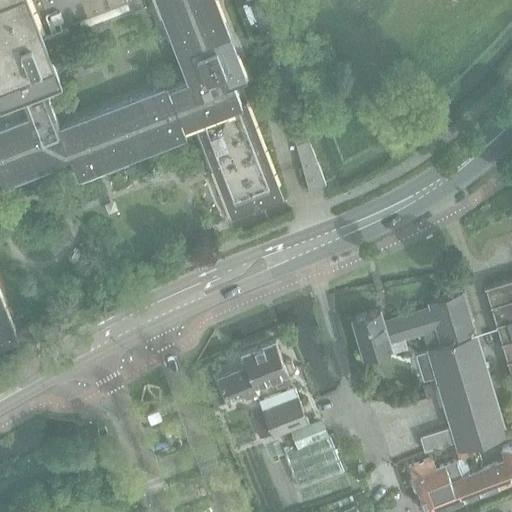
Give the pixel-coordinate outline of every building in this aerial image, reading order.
[(0,0),(0,96),(1,100),(0,100),(0,102),(0,103),(22,95),(30,116),(0,127),(0,345),(18,338),(0,290),(0,183),(71,156),(78,176),(186,134),(184,127),(195,123),(231,218),(283,198),(282,196),(281,196),(245,104),(246,103),(246,101),(241,103),(233,82),(247,77),(246,75),(245,76),(215,0),(158,0),(190,80),(169,87),(167,83),(165,84),(165,85),(61,126),(61,125),(59,125),(43,85),(63,78),(61,75),(60,76),(47,43),(143,6),(140,0),(0,0)] [(262,42),(271,39),(268,30),(258,33),(262,42)] [(294,134),(302,162),(309,188),(325,182),(305,130),(294,134)] [(511,277),(484,285),(511,378),(511,277)] [(431,306),(398,316),(404,338),(423,333),(428,350),(416,353),(423,379),(437,375),(452,426),(421,436),(425,449),(456,440),(459,448),(466,446),(505,435),(476,335),(475,336),(462,292),(429,302),(431,306)] [(398,316),(385,320),(384,321),(380,308),(353,316),(354,319),(350,320),(354,332),(357,331),(363,354),(379,349),(381,354),(407,347),(404,338),(398,316)] [(242,352),(247,365),(255,386),(274,379),(277,386),(291,380),(288,373),(291,372),(294,367),(291,359),(285,358),(283,359),(275,339),(242,352)] [(255,386),(247,365),(218,377),(226,397),(242,390),(245,398),(258,393),(255,386)] [(427,397),(435,394),(431,382),(423,384),(427,397)] [(273,436),(291,429),(309,421),(298,394),(294,386),(259,401),(260,403),(250,407),(253,414),(251,414),(260,438),(272,433),(273,436)] [(457,478),(464,498),(511,479),(511,441),(503,445),(507,458),(463,475),(457,478)] [(458,458),(464,456),(469,454),(466,446),(459,448),(456,449),(458,458)] [(419,492),(421,498),(422,499),(419,503),(422,509),(426,510),(426,511),(428,511),(464,498),(457,478),(463,475),(462,473),(470,470),(464,456),(458,458),(435,467),(431,457),(409,465),(413,476),(412,482),(414,489),(419,492)]
